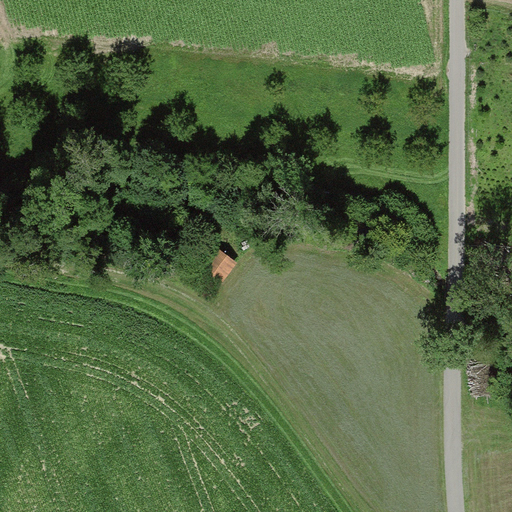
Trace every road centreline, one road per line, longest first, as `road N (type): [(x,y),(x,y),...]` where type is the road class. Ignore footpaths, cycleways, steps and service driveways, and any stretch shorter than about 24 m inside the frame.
road 1 (unclassified): [(460,511),(452,448),(457,0)]
road 2 (track): [(0,260),(158,285),(228,332),(371,511)]
